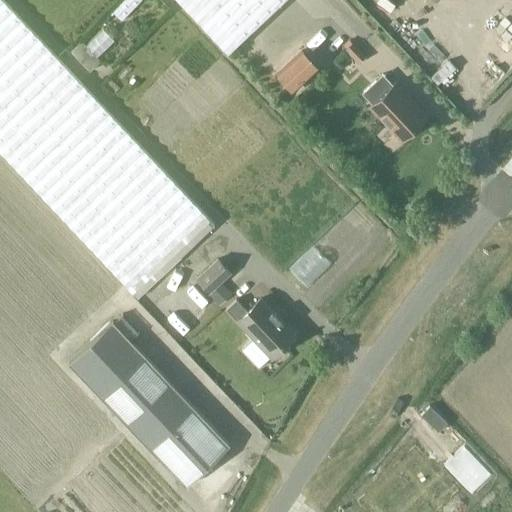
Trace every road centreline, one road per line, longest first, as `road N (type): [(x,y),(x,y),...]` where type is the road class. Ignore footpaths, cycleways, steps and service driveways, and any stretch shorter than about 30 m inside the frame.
road 1 (unclassified): [(275,511),(364,376),(507,190)]
road 2 (unknown): [(489,117),(477,93),(474,36),(488,0)]
road 3 (unclassified): [(507,190),(482,154),(482,128),(511,88)]
